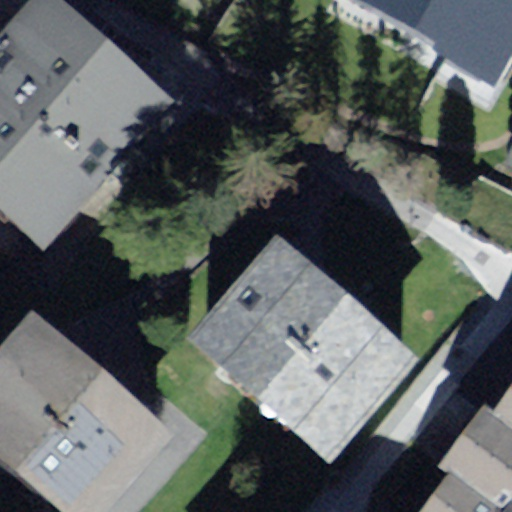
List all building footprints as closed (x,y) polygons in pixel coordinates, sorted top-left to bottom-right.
[(0,0),(0,204),(45,245),(171,106),(53,0),(0,0)] [(511,51),(511,0),(334,0),(325,16),(480,106),(511,51)] [(276,231),(197,322),(332,440),(412,350),(276,231)] [(31,305),(0,345),(0,438),(95,511),(108,511),(179,420),(31,305)] [(511,511),(511,349),(387,505),(396,511),(511,511)]
